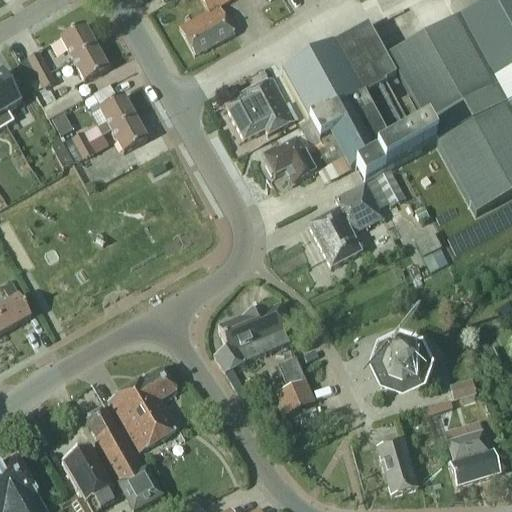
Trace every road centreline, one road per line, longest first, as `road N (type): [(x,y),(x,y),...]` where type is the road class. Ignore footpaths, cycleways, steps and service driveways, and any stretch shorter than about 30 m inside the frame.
road 1 (residential): [(357,424),(308,322),(237,258)]
road 2 (tertiary): [(302,511),(199,374),(172,351)]
road 3 (tertiary): [(0,415),(101,348),(135,340),(172,351)]
road 4 (residential): [(170,92),(338,0)]
road 5 (unclassified): [(237,258),(237,225),(170,92)]
